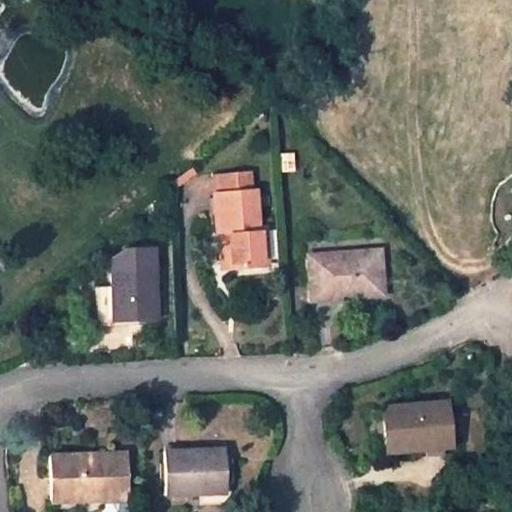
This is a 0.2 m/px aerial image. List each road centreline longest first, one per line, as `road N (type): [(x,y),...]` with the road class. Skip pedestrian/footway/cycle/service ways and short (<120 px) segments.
road 1 (residential): [(296,376),(103,377),(0,391)]
road 2 (residential): [(504,294),(358,364),(296,376)]
road 3 (residential): [(296,376),(312,504)]
